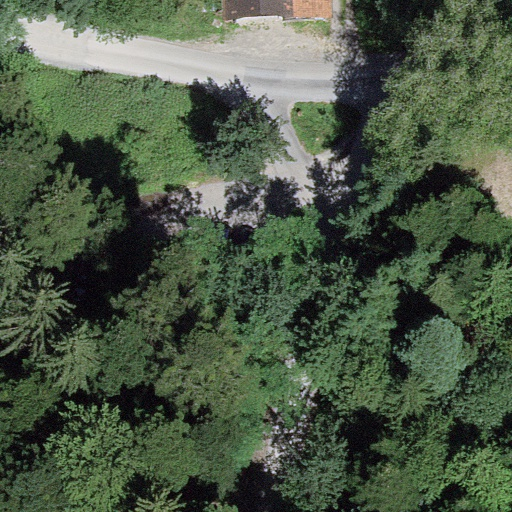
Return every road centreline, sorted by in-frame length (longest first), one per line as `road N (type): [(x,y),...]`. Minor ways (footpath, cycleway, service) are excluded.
road 1 (unclassified): [(511,18),(417,69),(349,80),(253,76),(0,34)]
road 2 (track): [(0,248),(99,226),(328,198),(221,71)]
road 3 (track): [(267,511),(328,198),(387,135),(417,69)]
